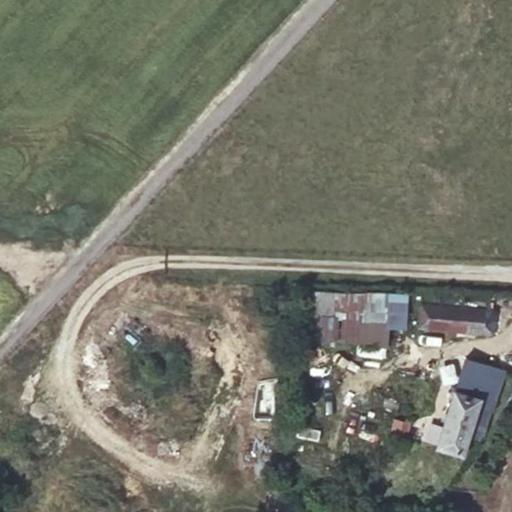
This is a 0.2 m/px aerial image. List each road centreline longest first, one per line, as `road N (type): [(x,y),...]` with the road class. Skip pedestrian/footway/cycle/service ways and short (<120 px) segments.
road 1 (residential): [(511,271),(117,264)]
road 2 (track): [(60,349),(71,397),(126,456),(44,458),(35,409),(48,379)]
road 3 (track): [(48,379),(68,331),(117,264)]
